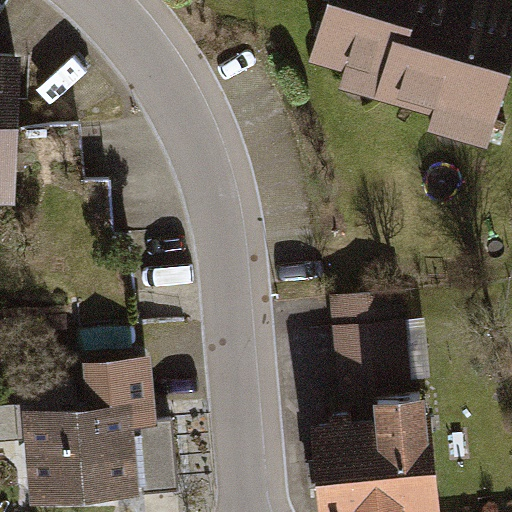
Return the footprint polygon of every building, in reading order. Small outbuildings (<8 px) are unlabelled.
[(511,0),(329,0),(307,71),(449,115),(444,131),(502,149),(511,116),(511,0)] [(0,204),(18,206),(29,55),(0,52),(0,204)] [(328,306),(332,375),(406,370),(401,301),(328,306)] [(75,414),(13,421),(22,511),(174,497),(167,427),(150,429),(144,365),(71,372),(75,414)] [(377,433),(313,438),(319,511),(450,511),(441,407),(376,413),(377,433)]
